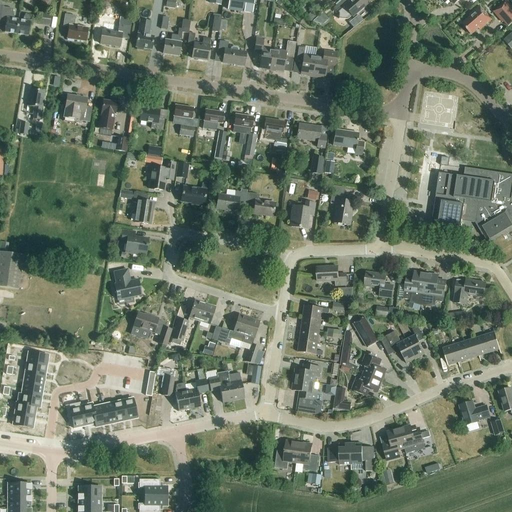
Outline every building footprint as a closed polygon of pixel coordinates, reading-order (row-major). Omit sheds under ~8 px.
[(176,0),(175,0),(166,0),(165,9),(175,10),(176,0)] [(228,0),(229,1),(227,11),(252,15),(253,5),(254,1),(254,0),(228,0)] [(364,0),(352,0),(349,3),(346,0),(343,0),(333,9),(337,14),(339,13),(338,19),(347,20),(351,17),(352,18),(368,4),(364,0)] [(511,8),(506,2),(493,13),(502,24),(503,23),(508,28),(511,23),(511,11),(510,9),(511,8)] [(297,11),(299,13),(305,7),(303,5),(297,11)] [(17,35),(19,21),(14,20),(13,10),(3,8),(3,7),(0,6),(0,21),(1,22),(1,21),(7,22),(5,33),(17,35)] [(471,17),(462,25),(471,36),(478,29),(480,31),(491,21),(479,7),(469,16),(471,17)] [(49,25),(51,15),(37,12),(35,23),(49,25)] [(306,18),(311,23),(317,17),(312,12),(306,18)] [(19,21),(17,35),(28,36),(29,24),(31,25),(33,16),(25,15),(22,21),(19,21)] [(88,29),(74,27),(76,17),(65,15),(63,28),(69,29),(67,39),(86,42),(88,29)] [(328,21),(322,15),(313,23),(322,26),(328,21)] [(120,18),(118,33),(104,31),(101,45),(120,48),(122,39),(129,40),(132,20),(120,18)] [(163,18),(162,26),(161,31),(168,31),(169,19),(163,18)] [(219,34),(221,23),(221,19),(214,18),(212,33),(219,34)] [(152,51),(154,38),(149,37),(151,23),(140,21),(136,48),(137,48),(137,51),(143,52),(143,49),(152,51)] [(179,30),(178,37),(172,36),(171,42),(165,41),(163,55),(179,57),(181,37),(182,37),(182,34),(189,35),(191,22),(183,21),(181,30),(179,30)] [(511,32),(503,40),(511,49),(511,48),(511,32)] [(273,72),(276,51),(263,49),(264,39),(256,38),(254,55),(261,56),(259,70),(273,72)] [(210,46),(210,40),(203,39),(203,45),(194,44),(193,49),(192,59),(208,62),(210,46)] [(227,51),(228,43),(220,42),(217,57),(224,58),(223,64),(244,68),(246,54),(227,51)] [(276,51),(273,72),(283,73),(286,58),(294,59),(296,44),(288,43),(286,53),(276,51)] [(300,76),(314,78),(317,57),(304,55),(305,49),(298,48),(296,60),(303,61),(300,76)] [(325,79),(325,77),(327,65),(335,66),(337,54),(324,52),(323,58),(317,57),(314,78),(325,79)] [(40,121),(42,109),(45,93),(31,91),(28,106),(34,107),(32,120),(40,121)] [(92,109),(86,108),(87,100),(68,96),(64,119),(80,122),(90,123),(92,109)] [(104,102),(101,117),(102,117),(100,129),(113,131),(115,120),(118,104),(117,104),(117,102),(111,101),(111,103),(104,102)] [(164,121),(159,120),(161,108),(155,107),(154,108),(143,106),(140,122),(151,124),(150,130),(162,132),(164,121)] [(192,120),(194,109),(175,106),(174,117),(192,120)] [(224,114),(206,111),(202,130),(216,133),(218,124),(223,125),(224,114)] [(235,116),(234,126),(233,133),(249,136),(249,135),(250,129),(253,129),(254,119),(235,116)] [(285,123),(265,120),(264,131),(263,140),(275,142),(275,139),(282,140),(283,134),(285,123)] [(19,134),(27,135),(29,125),(20,124),(19,134)] [(319,137),(321,129),(300,125),(297,139),(318,143),(317,149),(325,150),(327,138),(319,137)] [(193,138),(195,128),(181,126),(179,136),(193,138)] [(47,131),(45,142),(54,143),(55,132),(47,131)] [(364,143),(358,142),(359,135),(336,131),(333,147),(348,149),(347,154),(355,156),(362,157),(364,143)] [(220,169),(222,158),(227,133),(219,132),(213,167),(220,169)] [(254,159),(257,136),(249,135),(245,157),(254,159)] [(126,153),(128,140),(117,138),(115,151),(126,153)] [(275,139),(275,142),(273,152),(285,154),(287,141),(282,140),(275,139)] [(159,158),(161,149),(148,147),(147,156),(159,158)] [(320,176),(323,159),(314,157),(311,174),(320,176)] [(449,159),(442,157),(440,166),(448,167),(449,159)] [(152,165),(160,166),(161,159),(153,158),(152,165)] [(174,178),(176,164),(167,162),(166,170),(153,168),(149,190),(164,192),(167,177),(174,178)] [(332,175),(334,163),(324,162),(323,172),(324,172),(324,174),(332,175)] [(187,180),(189,166),(178,164),(176,178),(187,180)] [(459,177),(440,174),(431,228),(461,233),(462,222),(476,224),(478,228),(482,235),(484,235),(489,243),(503,235),(504,236),(511,231),(511,220),(511,221),(511,219),(511,218),(511,176),(465,169),(464,177),(459,177)] [(207,191),(208,184),(203,184),(202,190),(183,188),(181,202),(196,205),(196,206),(204,207),(207,191)] [(353,204),(343,202),(345,189),(333,187),(330,204),(336,205),(333,224),(349,226),(349,225),(350,225),(351,220),(350,220),(353,204)] [(128,200),(133,201),(133,203),(138,204),(135,223),(151,226),(154,204),(146,202),(147,195),(129,193),(120,191),(119,198),(128,200)] [(247,206),(248,194),(241,193),(236,192),(227,191),(226,197),(219,196),(217,210),(238,213),(239,205),(247,206)] [(309,192),(308,200),(316,201),(318,193),(309,192)] [(260,196),(248,194),(247,206),(255,207),(254,215),(273,218),(275,204),(259,202),(260,196)] [(314,217),(316,204),(306,203),(305,209),(293,207),(290,227),(306,230),(308,216),(314,217)] [(146,257),(149,240),(147,240),(147,241),(135,239),(135,233),(123,231),(122,241),(127,241),(125,254),(146,257)] [(0,253),(0,288),(19,292),(24,258),(0,253)] [(336,286),(347,286),(346,275),(338,275),(338,267),(317,268),(318,282),(336,281),(336,286)] [(118,301),(141,296),(138,281),(130,282),(128,271),(114,273),(117,285),(115,285),(118,301)] [(394,287),(385,285),(387,275),(367,273),(365,287),(381,289),(380,297),(392,299),(394,287)] [(424,295),(427,275),(415,273),(415,276),(408,275),(404,300),(415,301),(417,294),(424,295)] [(427,275),(424,295),(422,306),(435,306),(435,302),(443,303),(443,299),(444,299),(447,281),(439,280),(439,277),(427,275)] [(486,284),(467,281),(466,283),(457,282),(454,303),(466,305),(468,295),(484,298),(486,284)] [(200,322),(205,305),(195,301),(189,319),(200,322)] [(332,311),(344,312),(345,305),(333,304),(332,311)] [(205,305),(200,322),(210,326),(216,308),(205,305)] [(303,318),(321,321),(322,313),(329,314),(330,310),(305,306),(303,318)] [(375,318),(395,321),(396,310),(377,307),(375,318)] [(462,324),(461,312),(449,314),(450,326),(462,324)] [(138,314),(134,328),(131,335),(147,340),(150,333),(154,334),(157,324),(159,320),(150,317),(150,318),(138,314)] [(242,343),(250,319),(239,315),(233,333),(222,330),(218,342),(229,346),(231,340),(242,343)] [(319,332),(321,321),(303,318),(302,330),(319,332)] [(366,318),(353,325),(367,349),(379,342),(366,318)] [(169,344),(180,347),(188,322),(178,319),(169,344)] [(250,319),(242,343),(252,347),(246,363),(254,365),(259,348),(253,345),(260,322),(250,319)] [(165,354),(167,347),(172,331),(163,328),(158,344),(161,345),(159,352),(165,354)] [(218,342),(222,330),(216,328),(213,336),(207,334),(206,338),(218,342)] [(407,341),(416,360),(425,355),(419,343),(425,340),(418,328),(413,330),(416,336),(407,341)] [(318,344),(319,332),(302,330),(300,341),(318,344)] [(351,365),(356,333),(348,331),(343,364),(351,365)] [(416,360),(407,341),(401,343),(396,332),(386,337),(395,355),(400,352),(407,364),(416,360)] [(485,336),(490,354),(500,350),(495,333),(485,336)] [(479,357),(490,354),(485,336),(474,340),(479,357)] [(469,360),(479,357),(474,340),(464,343),(469,360)] [(98,341),(97,354),(105,355),(106,342),(98,341)] [(317,351),(318,344),(300,341),(298,353),(323,356),(324,352),(317,351)] [(459,363),(469,360),(464,343),(453,346),(459,363)] [(209,344),(208,348),(205,348),(203,354),(212,357),(215,345),(209,344)] [(448,367),(459,363),(453,346),(443,349),(448,367)] [(28,354),(27,364),(47,367),(48,357),(28,354)] [(363,375),(382,382),(387,371),(379,368),(382,361),(366,355),(362,366),(366,368),(363,375)] [(27,364),(25,374),(45,378),(47,367),(27,364)] [(296,370),(294,380),(315,384),(316,377),(320,378),(321,368),(306,365),(305,371),(296,370)] [(250,384),(259,385),(261,368),(253,367),(250,384)] [(186,391),(190,410),(201,408),(198,395),(208,393),(204,370),(197,371),(199,381),(195,382),(197,389),(186,391)] [(230,383),(229,376),(228,376),(227,373),(216,375),(217,377),(209,379),(211,393),(220,391),(223,404),(234,402),(230,383)] [(25,374),(23,385),(43,388),(45,378),(25,374)] [(229,376),(230,383),(234,402),(245,400),(240,374),(229,376)] [(382,382),(363,375),(361,381),(356,380),(352,391),(367,397),(370,391),(378,394),(382,382)] [(171,398),(174,379),(166,378),(162,396),(171,398)] [(315,384),(294,380),(292,391),(299,392),(298,398),(316,401),(318,391),(314,390),(315,384)] [(190,410),(186,391),(184,384),(176,386),(175,394),(179,413),(190,410)] [(23,385),(22,395),(42,398),(43,388),(23,385)] [(350,411),(352,403),(344,402),(345,390),(337,389),(335,409),(350,411)] [(511,417),(511,416),(511,393),(511,389),(498,392),(504,412),(510,411),(511,417)] [(18,394),(16,405),(36,408),(40,409),(42,398),(22,395),(18,394)] [(133,400),(122,402),(127,422),(137,419),(133,400)] [(122,402),(112,404),(117,424),(127,422),(122,402)] [(478,421),(489,418),(486,406),(474,410),(472,402),(459,407),(465,427),(478,423),(478,421)] [(80,404),(69,406),(74,429),(85,427),(81,407),(80,404)] [(112,404),(102,406),(106,426),(117,424),(112,404)] [(322,408),(297,404),(296,412),(316,415),(321,413),(322,408)] [(16,405),(15,415),(35,418),(36,408),(16,405)] [(92,405),(81,407),(85,427),(95,425),(96,425),(92,408),(93,408),(92,405)] [(93,408),(92,408),(96,425),(95,425),(96,428),(106,426),(102,406),(93,408)] [(15,415),(13,426),(33,429),(35,418),(15,415)] [(490,423),(494,436),(504,434),(500,421),(490,423)] [(410,427),(399,430),(404,449),(410,448),(411,453),(425,449),(419,428),(411,430),(410,427)] [(387,433),(388,436),(389,443),(382,445),(387,463),(400,459),(398,451),(404,449),(399,430),(387,433)] [(288,463),(296,464),(299,444),(286,442),(285,452),(277,451),(275,469),(287,470),(288,463)] [(312,445),(299,444),(296,464),(303,465),(303,470),(316,472),(318,457),(311,456),(312,445)] [(362,444),(350,445),(351,466),(351,471),(363,470),(362,462),(365,462),(366,472),(374,472),(373,448),(362,448),(362,444)] [(339,466),(351,466),(350,445),(339,445),(339,449),(328,449),(328,463),(339,463),(339,466)] [(394,484),(391,470),(382,473),(386,486),(394,484)] [(312,475),(311,484),(320,485),(321,476),(312,475)] [(144,489),(144,497),(167,497),(167,488),(160,488),(160,481),(139,481),(139,489),(144,489)] [(8,485),(8,498),(30,498),(30,485),(8,485)] [(78,501),(101,501),(101,489),(78,488),(78,501)] [(167,497),(144,497),(144,506),(139,506),(138,511),(159,511),(160,507),(167,507),(167,497)] [(8,510),(30,510),(30,498),(8,498),(8,510)] [(78,501),(78,511),(101,511),(101,501),(78,501)]
